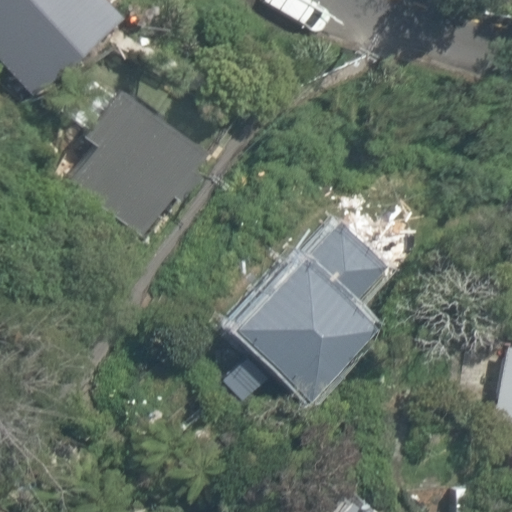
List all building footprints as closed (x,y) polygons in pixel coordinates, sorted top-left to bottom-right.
[(0,0),(0,31),(29,70),(119,2),(117,0),(0,0)] [(49,69),(14,120),(60,150),(94,99),(49,69)] [(51,187),(132,247),(203,151),(118,89),(88,128),(92,131),(51,187)] [(225,329),(302,402),(371,330),(340,300),(376,262),(330,218),(225,329)] [(485,417),(511,418),(511,300),(508,301),(506,344),(488,343),(485,417)] [(212,379),(235,404),(263,379),(240,354),(212,379)] [(359,511),(333,490),(314,511),(359,511)]
